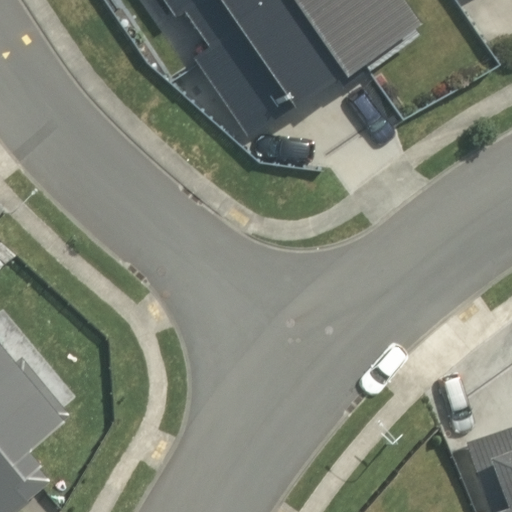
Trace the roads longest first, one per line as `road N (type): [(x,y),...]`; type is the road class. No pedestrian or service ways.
road 1 (residential): [(0,87),(98,215),(318,431)]
road 2 (residential): [(318,431),(511,276)]
road 3 (residential): [(203,511),(262,429),(318,431)]
